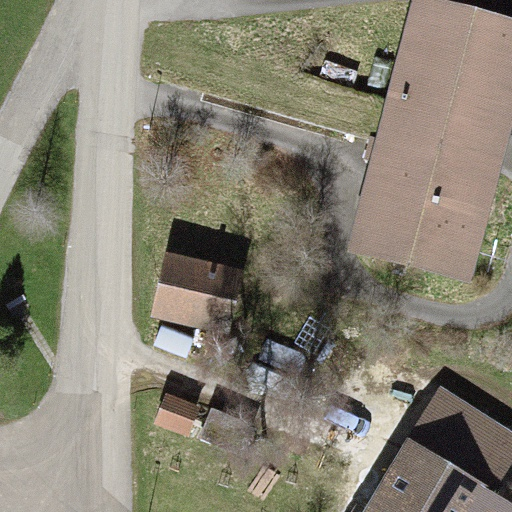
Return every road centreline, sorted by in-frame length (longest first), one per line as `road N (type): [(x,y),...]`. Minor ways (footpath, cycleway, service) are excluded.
road 1 (residential): [(93,16),(103,511)]
road 2 (residential): [(0,169),(93,16)]
